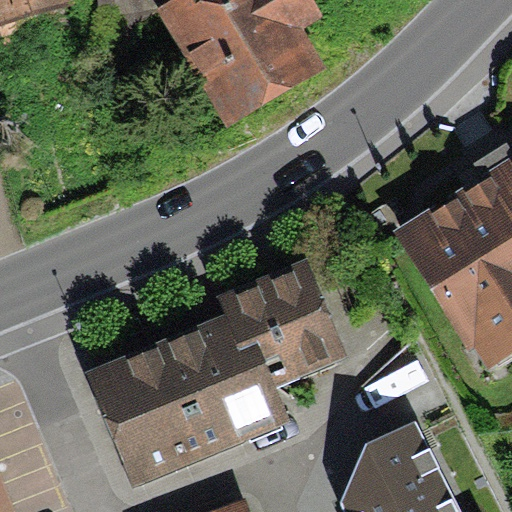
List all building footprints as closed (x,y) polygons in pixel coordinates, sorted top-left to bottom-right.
[(0,0),(0,42),(73,29),(68,0),(0,0)] [(186,0),(157,17),(224,132),(319,77),(297,40),(319,27),(303,0),(186,0)] [(511,155),(394,229),(482,369),(511,350),(511,155)] [(230,313),(84,374),(133,491),(291,426),(275,387),(346,357),(307,263),(224,298),(230,313)] [(459,511),(414,420),(363,446),(340,500),(345,511),(459,511)] [(204,511),(245,511),(240,498),(204,511)]
